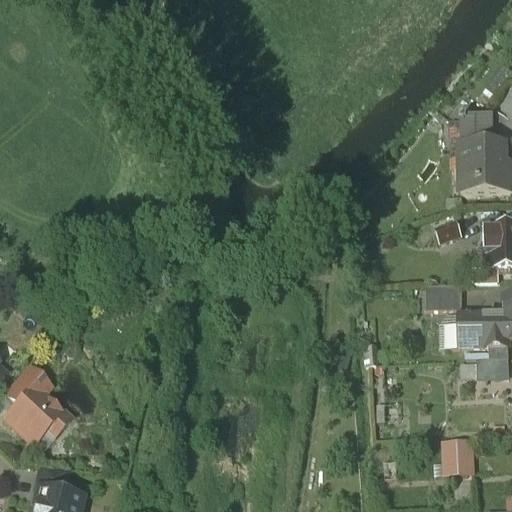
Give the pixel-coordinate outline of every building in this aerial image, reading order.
[(493,122),(466,122),(466,120),(460,120),(460,126),(463,126),(463,145),(471,145),(471,152),(493,152),(493,122)] [(493,152),(471,152),(471,145),(463,145),(463,126),(460,126),(460,200),(511,200),(511,169),(504,170),(504,152),(493,152)] [(457,229),(435,235),(439,248),(461,241),(457,229)] [(511,235),(485,236),(485,278),(511,277),(511,235)] [(461,291),(425,291),(426,316),(462,315),(461,291)] [(511,302),(503,303),(503,330),(503,348),(508,348),(511,348),(511,302)] [(438,354),(449,354),(448,353),(459,353),(459,322),(448,323),(438,332),(438,354)] [(484,322),(459,322),(459,353),(448,353),(449,354),(488,354),(489,354),(508,354),(508,348),(503,348),(503,330),(484,330),(484,322)] [(374,349),(364,350),(366,369),(376,369),(374,349)] [(508,365),(508,354),(489,354),(488,354),(489,366),(508,365)] [(489,366),(477,366),(477,381),(509,380),(508,365),(489,366)] [(27,374),(3,400),(16,413),(34,394),(43,403),(50,395),(27,374)] [(16,413),(5,425),(33,451),(45,438),(52,445),(69,427),(43,403),(34,394),(16,413)] [(472,446),(442,447),(444,481),(458,481),(458,470),(473,469),(472,446)] [(396,464),(383,465),(384,482),(397,481),(396,464)] [(473,469),(458,470),(458,481),(474,481),(473,469)] [(64,476),(39,473),(34,496),(36,497),(36,496),(58,500),(64,476)] [(58,500),(36,496),(36,497),(32,511),(79,511),(81,506),(58,500)]
